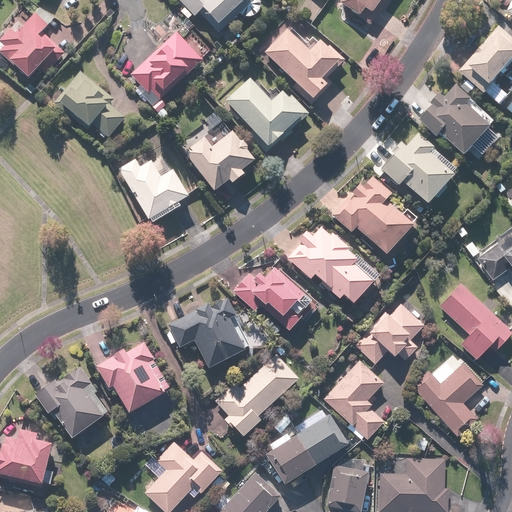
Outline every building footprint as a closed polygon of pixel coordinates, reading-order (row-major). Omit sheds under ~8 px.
[(182,0),(187,6),(182,10),(190,19),(195,14),(196,16),(207,6),(212,11),(206,17),(221,33),(242,14),(243,15),(244,15),(245,16),(246,16),(247,16),(248,17),(249,17),(250,17),(251,17),(252,17),(254,17),(255,16),(256,16),(257,15),(258,15),(258,14),(259,14),(260,13),(261,12),(261,11),(262,10),(262,9),(263,8),(263,7),(263,6),(263,5),(264,4),(263,3),(263,1),(263,0),(262,0),(182,0)] [(385,0),(344,0),(344,2),(360,13),(358,15),(372,25),(379,15),(376,13),(385,0)] [(52,24),(37,13),(25,26),(20,22),(3,40),(7,44),(1,51),(31,79),(61,46),(49,35),(47,38),(42,34),(52,24)] [(511,69),(511,32),(503,25),(466,71),(505,103),(511,94),(511,93),(500,84),(511,69)] [(290,27),(266,51),(297,82),(294,86),(313,105),(318,100),(317,99),(332,84),(325,77),(344,58),(325,39),(313,50),(290,27)] [(139,89),(160,112),(168,105),(163,99),(170,92),(168,90),(193,68),(195,70),(206,60),(179,32),(133,74),(143,85),(139,89)] [(89,131),(94,125),(96,122),(112,136),(128,116),(113,104),(117,99),(84,72),(62,98),(57,104),(89,131)] [(274,100),(252,77),(227,99),(254,130),(250,133),(266,152),(288,133),(288,130),(309,111),(288,88),(274,100)] [(436,105),(422,119),(442,135),(451,124),(454,127),(448,134),(472,154),(498,124),(473,102),(477,98),(460,83),(449,97),(445,93),(435,104),(436,105)] [(208,135),(188,150),(217,189),(233,178),(236,182),(249,172),(247,169),(260,159),(252,149),(252,144),(248,140),(244,139),(236,130),(216,146),(208,135)] [(463,167),(437,146),(420,132),(410,145),(406,142),(383,170),(402,185),(406,179),(435,202),(458,173),(463,167)] [(137,157),(121,168),(116,171),(138,206),(143,203),(156,223),(186,203),(184,200),(194,193),(177,166),(174,169),(164,154),(154,161),(144,167),(137,157)] [(395,192),(374,175),(365,186),(361,183),(334,214),(354,232),(360,225),(392,253),(420,221),(390,199),(395,192)] [(317,274),(327,283),(324,287),(332,294),(333,292),(341,299),(347,292),(358,301),(376,279),(358,263),(362,258),(351,249),(353,246),(336,231),(333,235),(323,227),(315,235),(309,230),(289,257),(313,278),(317,274)] [(502,241),(478,257),(495,280),(510,269),(511,271),(511,250),(510,252),(502,241)] [(251,273),(236,289),(257,309),(262,303),(291,330),(317,301),(278,265),(268,275),(263,270),(256,277),(251,273)] [(498,340),(503,345),(511,334),(511,327),(462,283),(441,306),(471,334),(463,345),(479,360),(498,340)] [(195,337),(208,365),(246,348),(231,316),(235,314),(227,295),(169,321),(179,344),(195,337)] [(426,325),(402,303),(391,317),(386,312),(356,345),(377,364),(389,350),(397,357),(412,342),(409,339),(414,334),(417,336),(426,325)] [(109,362),(98,368),(109,389),(118,384),(133,412),(175,389),(149,340),(130,350),(128,346),(106,357),(109,362)] [(261,414),(301,378),(280,354),(245,385),(240,379),(216,401),(231,417),(228,420),(244,438),(266,419),(261,414)] [(387,384),(362,360),(325,398),(370,441),(388,422),(373,408),(376,405),(371,401),(387,384)] [(430,369),(413,385),(461,436),(480,418),(465,403),(486,384),(466,362),(455,372),(448,364),(436,375),(430,369)] [(100,392),(101,391),(83,365),(58,382),(56,379),(38,392),(52,412),(57,408),(77,437),(113,411),(100,392)] [(331,407),(272,444),(276,450),(269,454),(288,483),(353,442),(331,407)] [(55,471),(50,469),(57,442),(38,437),(40,431),(24,426),(22,436),(10,433),(5,453),(0,451),(0,476),(6,478),(7,476),(51,488),(55,471)] [(167,466),(146,489),(170,511),(171,511),(196,485),(205,494),(227,470),(205,451),(196,461),(176,442),(160,459),(167,466)] [(371,469),(365,468),(366,459),(344,456),(343,466),(336,465),(331,506),(366,510),(371,469)] [(407,473),(382,472),(381,511),(397,511),(449,511),(450,487),(446,487),(446,459),(407,459),(407,473)] [(269,511),(285,495),(259,470),(219,511),(269,511)]
